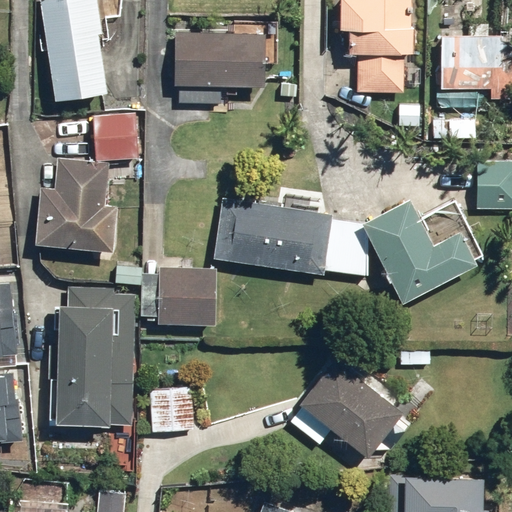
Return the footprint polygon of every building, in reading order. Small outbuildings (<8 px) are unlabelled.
[(90,0),(43,0),(37,1),(52,102),(104,94),(90,0)] [(336,0),(335,31),(345,31),(344,56),(357,56),(356,91),(403,93),(404,56),(411,57),(412,26),(405,25),(406,13),(412,14),(412,0),(336,0)] [(439,88),(479,89),(502,89),(503,37),(485,36),(486,24),(469,24),(468,36),(440,36),(439,88)] [(172,86),(260,86),(261,35),(172,34),(172,86)] [(420,106),(397,105),(396,127),(419,128),(420,106)] [(136,112),(95,114),(97,157),(138,155),(136,112)] [(475,118),(432,118),(432,139),(475,139),(475,118)] [(56,191),(38,189),(36,245),(111,248),(113,202),(103,201),(105,161),(57,159),(56,191)] [(511,161),(471,160),(470,206),(511,207),(511,161)] [(332,215),(221,199),(213,259),(323,273),(323,271),(353,274),(359,225),(332,221),(332,215)] [(410,199),(362,226),(403,303),(474,265),(473,263),(480,259),(449,201),(419,217),(410,199)] [(215,267),(156,265),(155,324),(214,325),(215,267)] [(0,354),(15,353),(8,280),(0,280),(0,354)] [(54,302),(53,311),(52,425),(131,426),(132,296),(112,296),(112,286),(67,286),(67,302),(54,302)] [(428,350),(397,349),(396,366),(428,368),(428,350)] [(409,421),(330,358),(293,402),(301,409),(290,422),(317,443),(327,431),(362,460),(373,447),(382,454),(409,421)] [(0,433),(16,434),(17,377),(0,376),(0,433)] [(193,385),(150,385),(149,432),(193,432),(193,385)] [(484,511),(486,479),(388,474),(386,511),(484,511)] [(121,511),(123,491),(96,489),(95,511),(121,511)] [(291,511),(263,502),(259,511),(291,511)]
